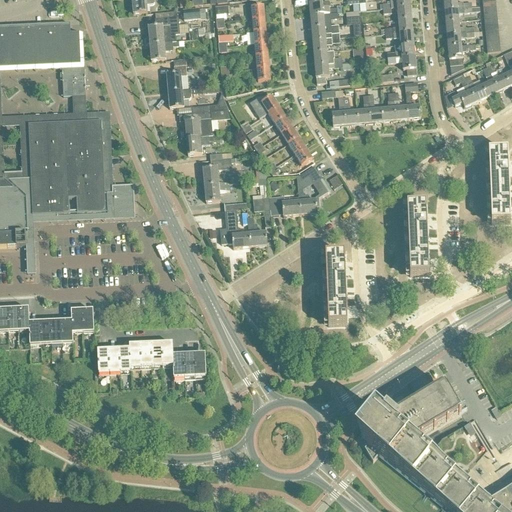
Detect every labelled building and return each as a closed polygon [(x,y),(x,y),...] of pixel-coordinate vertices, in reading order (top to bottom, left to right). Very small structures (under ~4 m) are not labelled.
[(135,0),(132,0),(134,17),(148,16),(147,8),(153,7),(155,6),(155,3),(161,2),(161,0),(135,0)] [(391,12),(398,11),(397,11),(410,10),(409,0),(389,0),(390,7),(383,7),(383,12),(391,11),(391,12)] [(454,0),(444,1),(445,13),(472,11),(471,6),(463,7),(463,6),(457,6),(456,0),(454,0)] [(328,5),(309,6),(310,19),(323,18),(329,17),(337,17),(337,11),(329,12),(329,11),(330,10),(329,5),(328,5)] [(216,10),(217,22),(224,21),(223,17),(228,17),(228,9),(216,10)] [(251,11),(252,23),(265,22),(264,10),(251,11)] [(397,11),(398,11),(399,23),(411,22),(410,10),(397,11)] [(445,13),(446,26),(459,25),(458,17),(472,16),(472,11),(445,13)] [(184,14),(185,24),(200,22),(200,12),(184,14)] [(155,17),(156,23),(178,21),(178,15),(155,17)] [(323,18),(310,19),(311,31),(324,30),(323,18)] [(359,19),(346,20),(347,28),(359,27),(359,19)] [(150,47),(164,46),(176,45),(176,38),(180,37),(178,21),(156,23),(157,30),(149,30),(150,39),(147,39),(147,47),(150,47)] [(252,23),(253,36),(267,34),(265,22),(252,23)] [(385,32),(386,37),(413,35),(411,22),(399,23),(399,30),(393,31),(385,32)] [(446,26),(447,38),(474,36),(474,31),(465,31),(465,30),(459,31),(459,25),(446,26)] [(70,27),(0,29),(0,66),(44,65),(46,67),(48,65),(53,65),(55,66),(57,64),(62,64),(64,66),(70,66),(73,62),(73,56),(71,54),(73,53),(73,47),(71,45),(73,44),(72,38),(71,37),(70,27)] [(324,30),(311,31),(313,44),(340,41),(338,29),(324,30)] [(253,36),(255,48),(268,47),(267,34),(253,36)] [(232,35),(218,38),(219,45),(234,42),(232,35)] [(400,42),(401,48),(414,47),(413,35),(386,37),(386,42),(394,42),(400,42)] [(134,223),(135,219),(114,220),(112,190),(111,162),(109,116),(106,116),(86,116),(86,99),(71,100),(72,116),(2,119),(0,80),(0,74),(62,72),(85,71),(84,65),(83,36),(80,36),(71,37),(72,38),(73,44),(71,45),(73,47),(73,53),(71,54),(73,56),(73,62),(70,66),(64,66),(62,64),(57,64),(55,66),(53,65),(48,65),(46,67),(44,65),(0,66),(0,183),(5,183),(24,200),(25,236),(26,236),(26,250),(25,250),(26,279),(34,278),(32,227),(134,223)] [(474,36),(447,38),(448,51),(461,49),(460,42),(475,41),(474,36)] [(340,41),(313,44),(314,56),(327,55),(326,49),(332,48),(332,47),(340,46),(340,41)] [(164,46),(150,47),(152,65),(166,63),(165,55),(174,54),(173,50),(180,50),(179,45),(176,45),(164,46)] [(255,48),(256,60),(269,59),(268,47),(255,48)] [(415,60),(414,47),(401,48),(395,49),(395,56),(387,57),(388,62),(415,60)] [(450,63),(450,70),(463,69),(462,55),(468,55),(468,54),(476,53),(475,48),(448,51),(449,63),(450,63)] [(327,55),(314,56),(315,69),(334,67),(333,62),(334,62),(333,55),(327,55)] [(509,70),(511,68),(511,65),(508,56),(503,58),(509,70)] [(256,60),(257,72),(270,71),(269,59),(256,60)] [(415,60),(388,62),(388,67),(403,66),(403,73),(407,73),(408,80),(416,79),(416,72),(415,60)] [(334,67),(315,69),(316,81),(317,88),(326,87),(325,81),(329,80),(328,73),(334,72),(334,67)] [(167,78),(169,95),(182,94),(189,93),(186,69),(174,70),(175,77),(167,78)] [(491,78),(493,84),(499,95),(510,90),(505,78),(499,81),(496,75),(495,76),(492,69),(491,69),(487,71),(491,78)] [(85,71),(62,72),(62,76),(62,78),(63,83),(62,83),(62,85),(63,85),(63,100),(71,100),(86,99),(85,91),(86,91),(86,89),(85,89),(85,81),(85,79),(85,71)] [(270,71),(257,72),(258,85),(271,84),(270,71)] [(468,75),(463,78),(476,106),(487,101),(482,89),(475,92),(468,75)] [(380,79),(380,86),(394,85),(393,78),(380,79)] [(476,106),(463,78),(453,82),(456,88),(461,86),(466,96),(459,99),(452,103),(455,110),(462,107),(465,111),(476,106)] [(493,84),(482,89),(487,101),(499,95),(493,84)] [(406,110),(408,123),(421,122),(420,109),(412,109),(411,96),(418,95),(418,87),(404,88),(406,110)] [(182,94),(169,95),(170,112),(184,111),(183,103),(190,102),(191,100),(191,98),(198,97),(198,92),(189,93),(182,94)] [(394,111),(396,124),(408,123),(406,110),(399,111),(399,105),(398,96),(393,97),(394,105),(394,111)] [(268,117),(279,110),(273,99),(261,106),(259,108),(256,103),(250,107),(260,123),(268,117)] [(365,114),(357,115),(358,128),(371,126),(370,113),(369,107),(369,99),(363,100),(365,114)] [(344,106),(344,102),(339,102),(339,110),(339,116),(332,117),(333,130),(346,129),(344,109),(344,106)] [(350,109),(349,109),(344,109),(346,129),(358,128),(357,115),(351,115),(350,109)] [(268,117),(275,127),(286,120),(279,110),(268,117)] [(382,112),(383,125),(396,124),(394,111),(382,112)] [(370,113),(371,126),(383,125),(382,112),(370,113)] [(185,125),(187,142),(213,139),(211,122),(228,121),(228,113),(211,115),(204,116),(192,117),(193,124),(185,125)] [(275,127),(281,138),(292,131),(286,120),(275,127)] [(281,138),(288,148),(299,141),(292,131),(281,138)] [(213,139),(187,142),(188,159),(202,158),(201,149),(210,148),(209,145),(222,144),(222,139),(213,139)] [(288,148),(295,158),(306,151),(299,141),(288,148)] [(306,151),(295,158),(301,169),(312,162),(306,151)] [(507,155),(488,156),(490,192),(509,191),(507,155)] [(210,158),(211,165),(236,163),(235,156),(210,158)] [(203,172),(205,189),(219,188),(217,174),(232,172),(231,166),(236,166),(236,163),(211,165),(211,171),(203,172)] [(298,192),(299,201),(299,205),(301,219),(318,217),(317,210),(320,210),(320,202),(331,195),(315,170),(300,179),(297,179),(298,187),(309,180),(320,198),(316,200),(316,203),(308,204),(308,198),(303,199),(303,191),(298,192)] [(342,187),(337,179),(329,184),(334,192),(342,187)] [(0,250),(23,250),(25,250),(26,250),(26,236),(25,236),(24,200),(5,183),(0,183),(0,250)] [(279,191),(275,184),(269,188),(274,194),(279,191)] [(219,188),(205,189),(207,206),(220,205),(219,196),(230,194),(229,187),(219,188)] [(134,189),(112,190),(114,220),(135,219),(134,189)] [(509,191),(490,192),(491,228),(510,227),(509,191)] [(269,202),(271,214),(271,219),(283,218),(283,220),(301,219),(299,205),(299,201),(284,202),(284,200),(269,202)] [(254,215),(271,214),(269,202),(253,203),(254,215)] [(224,208),(225,215),(237,214),(247,213),(246,206),(224,208)] [(426,208),(407,208),(408,244),(427,243),(426,208)] [(237,214),(225,215),(226,233),(220,233),(222,248),(233,247),(233,252),(250,251),(249,237),(241,237),(240,231),(238,232),(237,214)] [(248,228),(249,237),(250,251),(268,249),(266,235),(258,236),(257,228),(254,228),(253,221),(248,222),(248,228)] [(427,243),(408,244),(410,280),(429,279),(427,243)] [(344,258),(325,258),(327,294),(346,293),(345,266),(344,258)] [(346,293),(327,294),(328,330),(347,329),(346,293)] [(8,336),(19,335),(18,312),(7,313),(8,336)] [(19,335),(30,335),(30,327),(29,312),(18,312),(19,335)] [(0,336),(8,336),(7,313),(0,313),(0,336)] [(71,314),(72,325),(73,337),(83,337),(82,314),(71,314)] [(82,314),(83,337),(94,336),(93,314),(82,314)] [(61,325),(51,326),(52,348),(62,348),(61,325)] [(72,325),(61,325),(62,348),(73,347),(73,337),(72,325)] [(30,335),(30,349),(41,349),(40,326),(30,327),(30,335)] [(51,326),(40,326),(41,349),(52,348),(51,326)] [(163,370),(173,369),(174,369),(173,359),(173,346),(162,347),(163,370)] [(141,371),(152,370),(151,347),(140,348),(141,371)] [(152,370),(163,370),(162,347),(151,347),(152,370)] [(142,372),(141,371),(140,348),(130,348),(130,352),(131,373),(142,372)] [(131,375),(131,373),(130,352),(119,353),(120,376),(131,375)] [(110,378),(110,376),(109,353),(98,354),(99,380),(100,380),(100,379),(110,378)] [(110,376),(120,376),(119,353),(109,353),(110,376)] [(506,381),(511,377),(511,353),(495,363),(506,381)] [(174,369),(173,369),(174,385),(175,385),(175,382),(185,381),(184,358),(173,359),(174,369)] [(194,358),(184,358),(185,381),(195,381),(194,358)] [(205,358),(194,358),(195,381),(206,381),(206,383),(205,358)] [(369,427),(362,437),(367,441),(364,446),(367,449),(365,452),(373,466),(379,458),(445,511),(511,511),(511,492),(509,494),(508,492),(488,504),(476,495),(476,496),(466,488),(467,488),(464,486),(464,487),(455,479),(455,478),(453,477),(452,477),(443,470),(444,469),(441,467),(441,468),(432,460),(432,459),(430,458),(429,458),(420,451),(426,443),(423,440),(462,417),(444,388),(398,416),(396,413),(387,419),(386,418),(375,431),(369,427)] [(496,410),(491,413),(496,423),(497,422),(502,419),(499,416),(498,413),(496,410)] [(471,439),(475,436),(469,427),(465,430),(471,439)]
